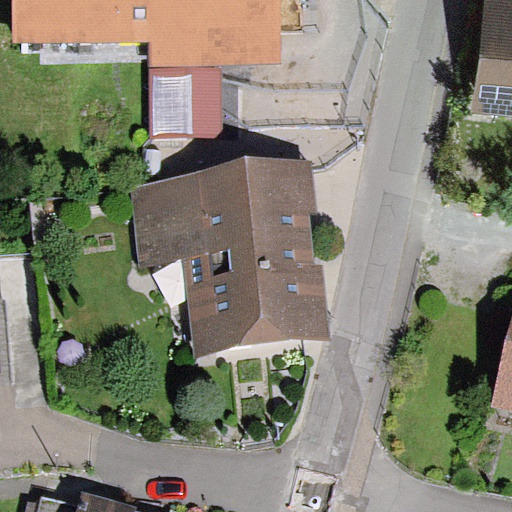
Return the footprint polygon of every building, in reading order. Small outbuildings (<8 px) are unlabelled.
[(12,0),(14,52),(154,51),(154,69),(268,68),(266,0),(12,0)] [(511,0),(482,0),(475,115),(511,119),(511,0)] [(315,342),(295,163),(127,183),(138,265),(191,259),(202,355),(315,342)] [(511,310),(489,405),(511,410),(511,310)] [(126,511),(25,490),(20,511),(126,511)]
